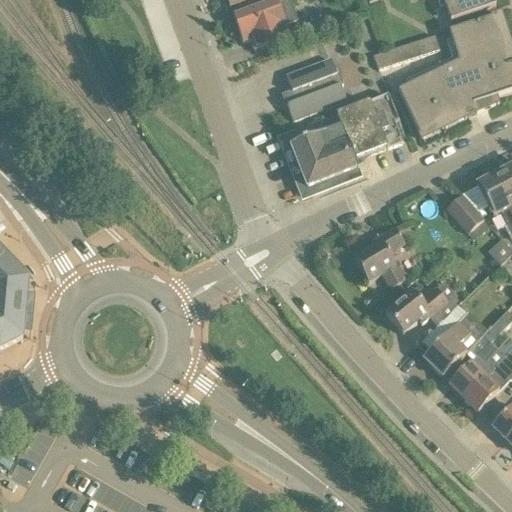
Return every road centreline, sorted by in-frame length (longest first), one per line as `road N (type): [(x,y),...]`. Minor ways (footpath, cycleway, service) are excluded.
road 1 (residential): [(511,511),(298,282),(277,248)]
road 2 (residential): [(277,248),(244,181),(179,0)]
road 3 (residential): [(277,248),(511,132)]
road 4 (tertiary): [(346,511),(161,374)]
road 5 (tertiary): [(94,295),(41,220),(0,180)]
road 6 (residential): [(164,312),(277,248)]
